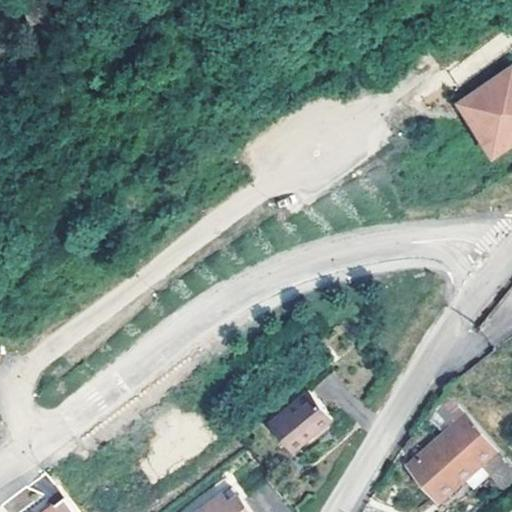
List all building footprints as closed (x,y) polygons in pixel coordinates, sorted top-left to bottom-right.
[(511,65),(511,63),(456,99),(485,143),(506,128),(511,136),(511,135),(511,65)] [(506,128),(485,143),(491,150),(511,136),(506,128)] [(332,409),(309,383),(270,416),(293,443),(332,409)] [(497,442),(466,408),(408,458),(437,493),(478,458),(497,442)] [(506,453),(497,442),(478,458),(488,468),(506,453)] [(511,472),(511,459),(506,453),(488,468),(500,482),(511,472)] [(248,511),(227,483),(186,511),(248,511)] [(77,511),(64,494),(40,511),(77,511)]
